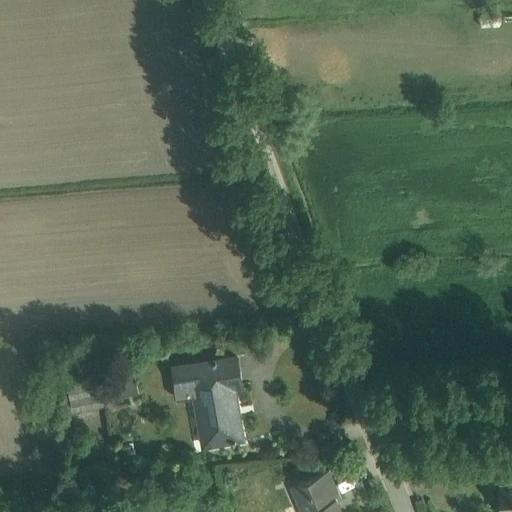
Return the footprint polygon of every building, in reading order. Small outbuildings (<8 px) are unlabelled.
[(95,343),(69,344),(70,355),(95,354),(95,343)] [(237,354),(172,366),(178,396),(193,393),(202,444),(244,436),(235,385),(243,384),(237,354)] [(136,372),(118,375),(122,395),(139,391),(136,372)] [(103,378),(68,384),(73,410),(108,403),(103,378)] [(348,511),(329,469),(290,484),(301,511),(348,511)] [(511,481),(499,482),(501,510),(511,508),(511,481)]
